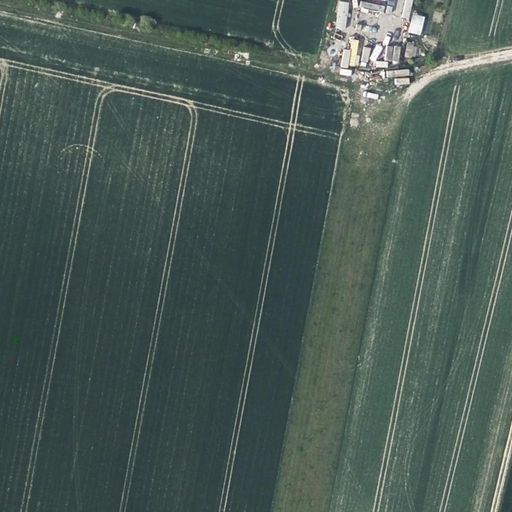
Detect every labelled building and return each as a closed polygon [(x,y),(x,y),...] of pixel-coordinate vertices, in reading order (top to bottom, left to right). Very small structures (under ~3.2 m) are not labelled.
[(405,0),(401,17),(408,19),(413,0),(405,0)] [(346,29),(347,2),(338,2),(338,28),(346,29)] [(408,32),(420,35),(425,17),(413,13),(408,32)] [(406,44),(405,57),(416,57),(416,45),(406,44)] [(398,62),(400,47),(387,46),(385,60),(398,62)] [(340,66),(347,68),(351,51),(344,49),(340,66)]
